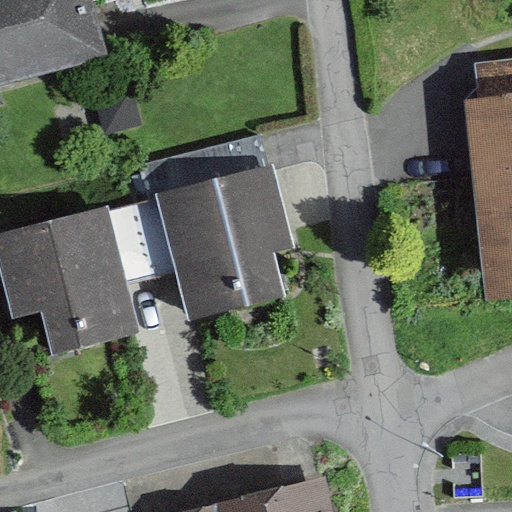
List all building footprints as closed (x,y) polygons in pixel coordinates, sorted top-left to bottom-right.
[(8,76),(98,52),(83,0),(0,0),(0,69),(6,68),(8,76)] [(511,67),(482,71),(505,282),(511,280),(511,67)] [(159,199),(133,205),(148,265),(176,257),(191,315),(271,294),(260,251),(287,244),(269,171),(219,184),(211,149),(151,164),(159,199)] [(54,350),(134,329),(119,272),(148,265),(133,205),(0,238),(0,252),(16,313),(43,306),(54,350)] [(320,511),(314,485),(204,511),(320,511)]
